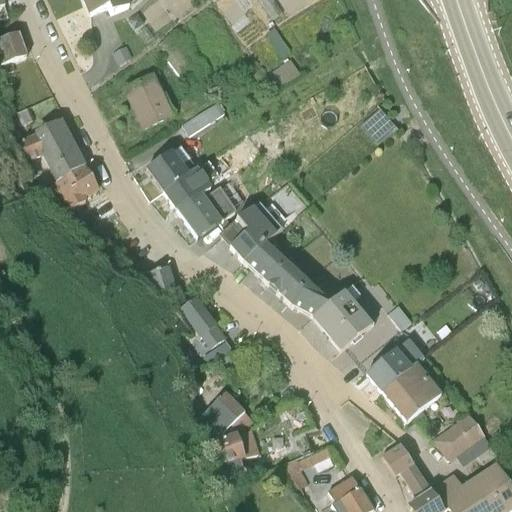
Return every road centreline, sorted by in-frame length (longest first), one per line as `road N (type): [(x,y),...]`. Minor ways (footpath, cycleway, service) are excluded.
road 1 (residential): [(25,0),(135,222),(249,311),(307,384)]
road 2 (track): [(0,339),(53,438),(56,511)]
road 3 (secondary): [(449,0),(511,148)]
road 4 (residential): [(307,384),(389,511)]
road 5 (residential): [(415,453),(346,394),(307,384)]
